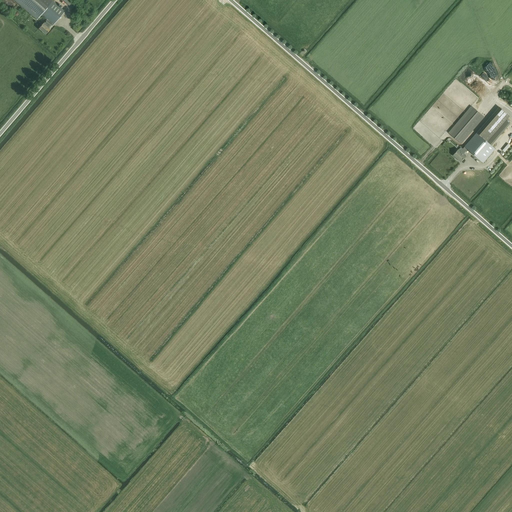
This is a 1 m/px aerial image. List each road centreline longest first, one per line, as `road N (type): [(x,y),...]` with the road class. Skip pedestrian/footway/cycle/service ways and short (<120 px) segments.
road 1 (unclassified): [(511,248),(228,0)]
road 2 (unclassified): [(0,132),(113,0)]
